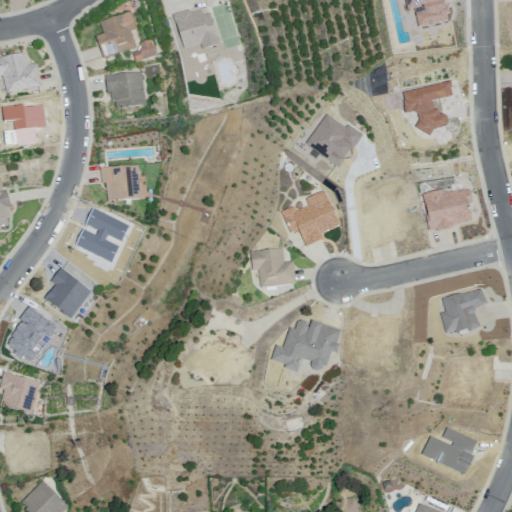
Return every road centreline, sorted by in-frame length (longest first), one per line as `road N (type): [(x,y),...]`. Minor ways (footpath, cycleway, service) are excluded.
road 1 (residential): [(492,511),(511,467),(483,0)]
road 2 (residential): [(0,295),(48,232),(77,161),(77,86),(52,17)]
road 3 (residential): [(511,247),(340,282)]
